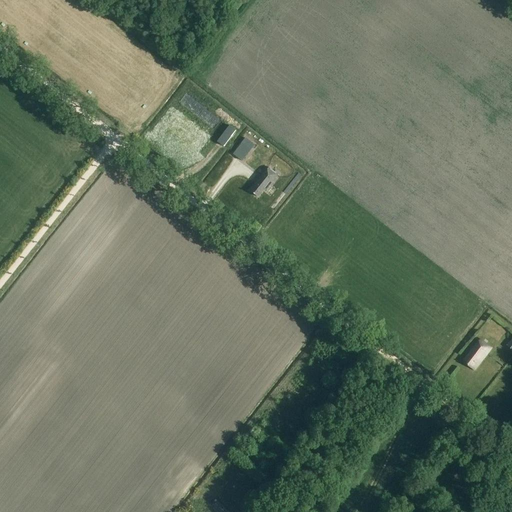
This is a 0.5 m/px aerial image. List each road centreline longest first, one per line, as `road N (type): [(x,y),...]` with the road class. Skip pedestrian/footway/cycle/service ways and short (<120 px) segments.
road 1 (track): [(511,454),(115,140)]
road 2 (track): [(115,140),(0,284)]
road 3 (track): [(115,140),(0,47)]
